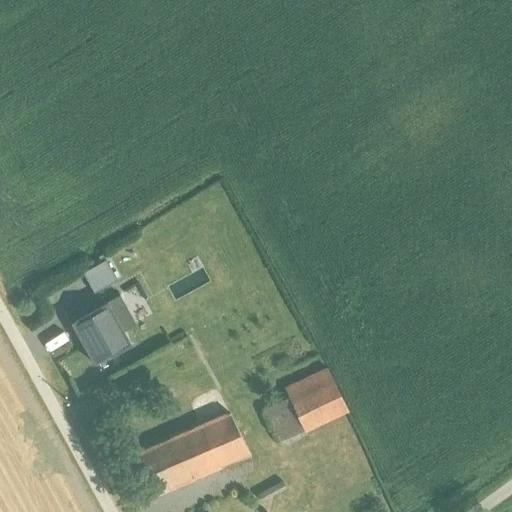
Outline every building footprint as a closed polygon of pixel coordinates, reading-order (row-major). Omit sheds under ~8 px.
[(145,266),(126,276),(131,286),(150,276),(145,266)] [(120,295),(70,323),(93,364),(130,343),(124,331),(136,324),(120,295)] [(288,396),(263,408),(278,441),(347,410),(327,367),(285,387),(288,396)] [(230,414),(139,454),(157,492),(249,451),(230,414)] [(283,480),(257,494),(261,502),(287,488),(283,480)]
